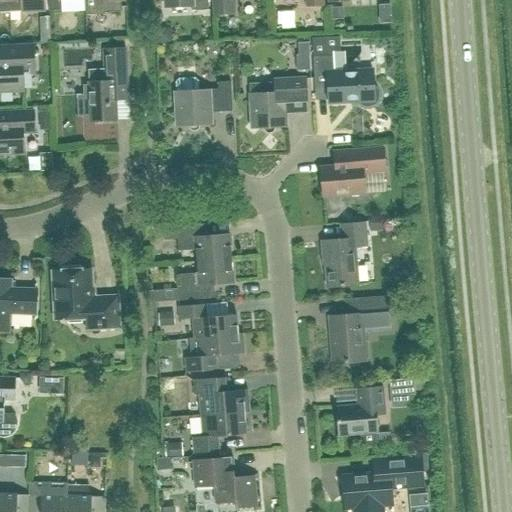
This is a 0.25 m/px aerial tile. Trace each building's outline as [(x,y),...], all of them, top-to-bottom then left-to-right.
[(9,2),(8,0),(0,0),(0,13),(9,13),(9,2)] [(8,0),(9,2),(9,13),(45,11),(44,0),(8,0)] [(48,0),(49,11),(62,10),(61,0),(48,0)] [(97,0),(103,13),(108,13),(122,12),(121,0),(97,0)] [(192,10),(208,10),(207,0),(165,0),(166,7),(192,6),(192,10)] [(233,0),(212,0),(214,14),(234,13),(233,0)] [(41,43),(51,43),(51,33),(41,33),(41,43)] [(298,55),(309,54),(308,42),(297,43),(298,55)] [(23,74),(35,73),(34,45),(0,46),(0,48),(1,60),(0,60),(0,92),(24,91),(23,74)] [(88,69),(89,83),(91,122),(116,120),(115,93),(128,93),(125,47),(101,48),(102,68),(88,69)] [(373,104),(374,104),(376,102),(377,101),(378,99),(378,97),(378,96),(378,94),(378,92),(378,91),(377,89),(376,88),(375,87),(373,86),(372,69),(331,71),(330,55),(313,56),(315,92),(328,92),(328,104),(359,102),(360,103),(361,104),(363,105),(364,106),(366,106),(368,106),(370,106),(371,106),(372,105),(373,104)] [(176,91),(174,91),(176,127),(189,127),(190,129),(192,131),(194,131),(197,131),(199,128),(199,126),(212,125),(211,107),(219,107),(219,112),(232,112),(231,82),(218,82),(218,89),(210,90),(210,89),(199,90),(198,81),(194,77),(178,78),(175,82),(176,91)] [(249,83),(249,93),(251,129),(264,129),(265,131),(267,133),(269,134),(272,133),(274,131),(274,128),(287,128),(286,110),(294,110),(294,113),(308,112),(307,78),(293,79),(273,79),(273,82),(249,83)] [(355,105),(337,110),(343,132),(361,128),(355,105)] [(38,111),(39,130),(52,129),(51,110),(38,111)] [(23,133),(35,132),(34,111),(10,112),(11,125),(0,125),(0,154),(24,153),(23,133)] [(334,166),(320,167),(323,197),(365,194),(363,173),(385,171),(383,148),(333,152),(334,166)] [(355,246),(367,245),(365,222),(340,224),(341,240),(321,241),(322,259),(324,258),(327,288),(358,285),(355,246)] [(382,222),(369,222),(369,231),(382,230),(382,222)] [(195,250),(196,261),(232,259),(230,235),(210,236),(209,224),(176,226),(178,251),(195,250)] [(233,282),(232,259),(196,261),(197,273),(180,275),(181,286),(177,287),(178,301),(215,298),(214,284),(233,282)] [(86,330),(120,328),(118,296),(92,297),(91,269),(53,271),(55,319),(85,318),(86,330)] [(35,314),(35,290),(10,289),(10,281),(0,280),(0,330),(8,331),(9,313),(35,314)] [(161,293),(148,294),(148,303),(162,302),(161,293)] [(362,314),(390,312),(388,296),(344,299),(345,315),(329,317),(333,363),(365,361),(365,357),(367,357),(366,343),(364,343),(362,314)] [(194,338),(242,334),(242,333),(238,334),(236,314),(206,317),(205,304),(178,306),(179,320),(193,318),(194,338)] [(174,312),(158,313),(159,326),(175,325),(174,312)] [(213,356),(244,354),(242,334),(194,338),(190,338),(192,358),(185,358),(186,372),(214,370),(213,356)] [(19,372),(19,379),(24,384),(30,384),(30,372),(19,372)] [(17,423),(17,420),(13,414),(4,414),(4,400),(15,400),(15,378),(0,377),(0,434),(2,435),(4,435),(7,435),(9,434),(11,433),(13,431),(14,429),(15,427),(16,425),(17,423)] [(244,412),(244,413),(249,412),(247,389),(225,391),(224,378),(193,380),(194,395),(204,394),(205,415),(244,412)] [(414,378),(389,380),(390,395),(415,393),(414,378)] [(338,436),(361,434),(362,443),(365,446),(374,445),(376,442),(376,433),(378,432),(376,410),(385,409),(383,387),(356,389),(357,405),(336,407),(338,436)] [(205,415),(201,415),(203,437),(193,437),(194,454),(219,451),(217,436),(246,434),(244,413),(244,412),(205,415)] [(182,442),(164,444),(165,459),(170,458),(183,457),(182,442)] [(14,455),(13,467),(25,468),(26,455),(14,455)] [(373,460),(374,474),(342,476),(344,509),(356,508),(355,511),(381,511),(381,506),(392,505),(391,489),(423,486),(420,456),(373,460)] [(90,457),(90,467),(100,467),(100,457),(90,457)] [(257,506),(254,475),(234,477),(232,457),(193,460),(195,488),(214,486),(216,504),(235,502),(236,508),(257,506)] [(165,459),(156,459),(157,470),(171,469),(170,458),(165,459)] [(65,511),(66,496),(67,496),(67,483),(27,482),(27,495),(29,495),(28,511),(65,511)] [(0,494),(0,511),(28,511),(29,495),(27,495),(0,494)] [(103,511),(104,497),(67,496),(66,496),(65,511),(103,511)]
